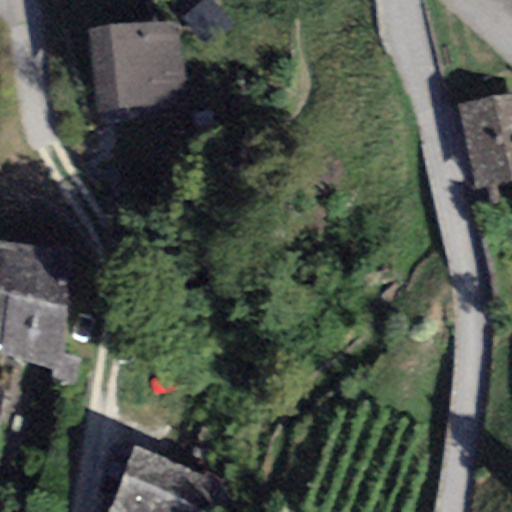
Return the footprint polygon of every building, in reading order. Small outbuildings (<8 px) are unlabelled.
[(230,23),(209,0),(207,0),(183,20),(205,44),(230,23)] [(180,23),(88,30),(94,116),(187,109),(180,23)] [(511,94),(459,103),(473,189),(511,183),(511,94)] [(75,248),(0,241),(0,341),(0,342),(0,359),(60,372),(75,248)] [(205,511),(217,484),(137,449),(108,511),(205,511)]
